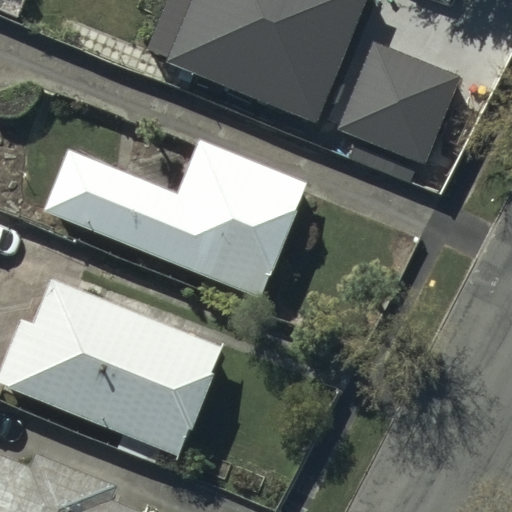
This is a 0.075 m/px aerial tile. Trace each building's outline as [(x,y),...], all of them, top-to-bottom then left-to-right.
[(135,19),(96,0),(0,0),(0,16),(110,71),(135,19)] [(164,0),(148,40),(169,49),(167,53),(314,114),(360,0),(164,0)] [(457,75),(373,41),(338,126),(422,160),(457,75)] [(305,182),(199,139),(178,190),(69,146),(43,208),(258,296),(305,182)] [(221,345),(51,278),(34,322),(21,317),(0,369),(0,382),(178,452),(221,345)] [(117,484),(35,450),(30,463),(0,450),(0,511),(144,511),(111,498),(117,484)]
